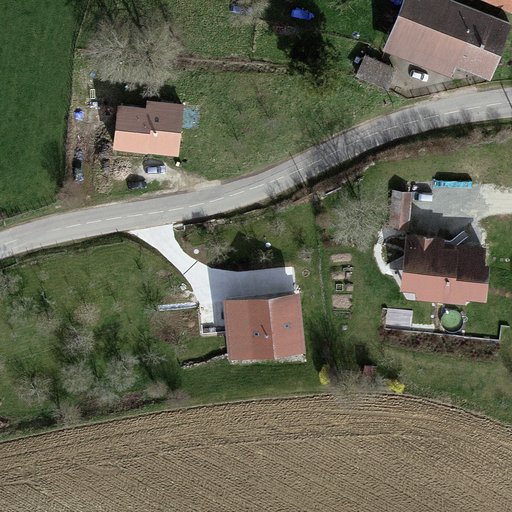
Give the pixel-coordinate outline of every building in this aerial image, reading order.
[(500,17),(453,0),(395,0),(383,32),(481,69),(500,17)] [(511,0),(494,0),(511,8),(511,0)] [(353,58),(347,77),(375,87),(381,67),(353,58)] [(143,108),(115,104),(110,145),(141,149),(142,143),(172,146),(178,105),(144,100),(143,108)] [(172,146),(142,143),(141,149),(172,152),(172,146)] [(399,229),(403,197),(389,195),(386,228),(399,229)] [(476,300),(479,268),(475,268),(476,252),(447,248),(447,253),(434,251),(435,242),(402,239),(400,259),(413,277),(412,291),(411,298),(455,302),(456,297),(476,300)] [(412,291),(413,277),(400,259),(397,289),(412,291)] [(292,355),(286,296),(236,301),(238,318),(220,319),(224,361),(292,355)] [(238,318),(236,301),(219,302),(220,319),(238,318)]
